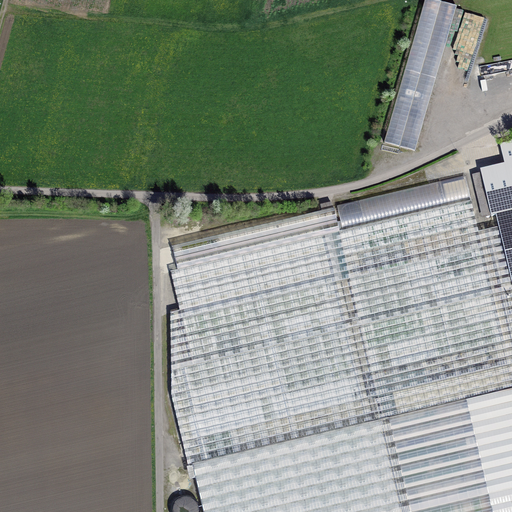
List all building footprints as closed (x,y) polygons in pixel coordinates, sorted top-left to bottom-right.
[(415,152),(457,8),(430,0),(425,0),(384,143),(415,152)] [(471,13),(462,45),(473,48),(482,17),(471,13)] [(511,143),(501,146),(505,167),(481,172),(482,177),(476,179),(479,192),(485,190),(487,199),(481,201),(485,216),(491,215),(491,216),(496,215),(499,227),(498,228),(511,287),(511,143)] [(465,176),(337,206),(343,230),(471,200),(465,176)] [(415,511),(511,489),(511,287),(498,228),(478,232),(471,201),(342,231),(178,270),(171,272),(180,311),(171,313),(172,395),(188,466),(193,465),(204,511),(415,511)] [(172,246),(178,270),(342,231),(340,222),(337,222),(334,208),(172,246)] [(174,511),(195,511),(188,495),(171,503),(174,511)]
